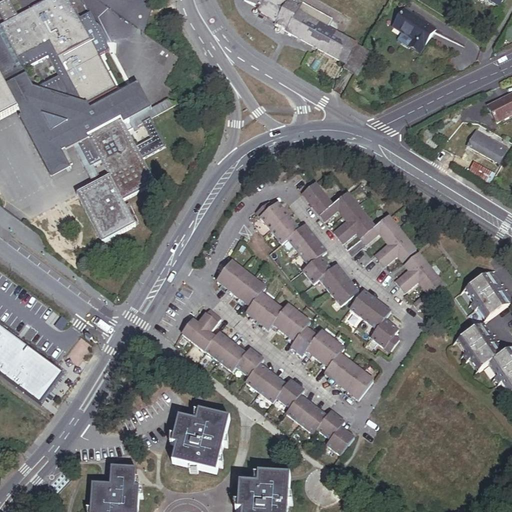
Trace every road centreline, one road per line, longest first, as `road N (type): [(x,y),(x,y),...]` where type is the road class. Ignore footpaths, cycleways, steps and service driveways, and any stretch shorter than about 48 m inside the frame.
road 1 (residential): [(202,288),(257,347),(359,420),(421,326),(351,272),(273,186),(243,209),(210,270)]
road 2 (secondary): [(365,137),(511,229)]
road 3 (residential): [(365,137),(511,64)]
road 4 (residential): [(0,248),(125,341)]
road 5 (residential): [(182,403),(115,442),(69,429)]
